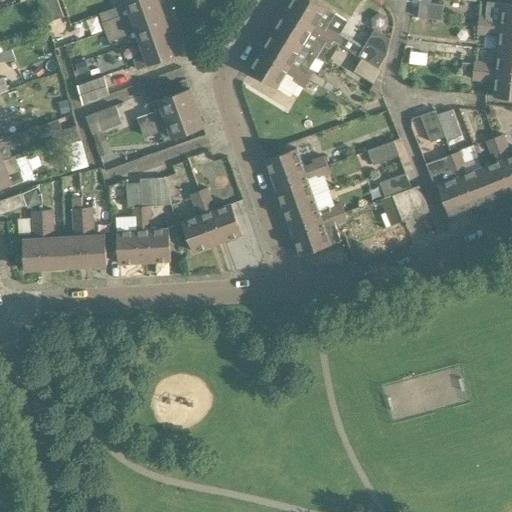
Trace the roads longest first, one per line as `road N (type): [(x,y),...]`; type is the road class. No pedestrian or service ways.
road 1 (residential): [(291,292),(222,94),(228,67),(270,0)]
road 2 (residential): [(0,311),(291,292)]
road 3 (residential): [(291,292),(370,283),(511,230)]
road 4 (unclassified): [(52,511),(0,325)]
